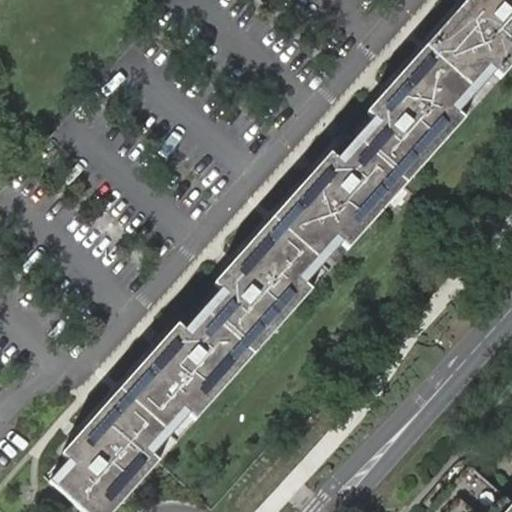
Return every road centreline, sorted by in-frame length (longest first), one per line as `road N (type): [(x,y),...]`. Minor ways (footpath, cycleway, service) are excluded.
road 1 (residential): [(0,422),(53,365),(75,382),(415,0)]
road 2 (tertiary): [(328,511),(511,309)]
